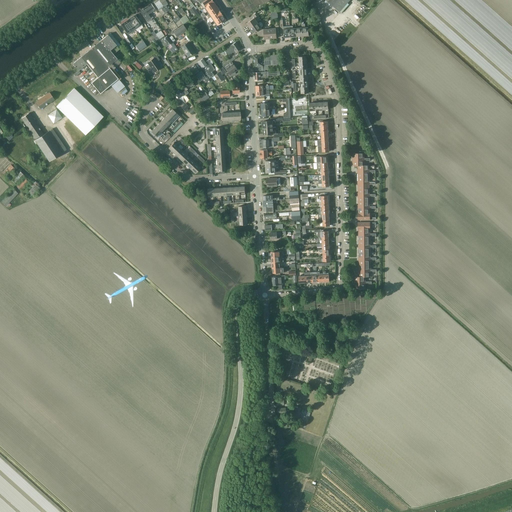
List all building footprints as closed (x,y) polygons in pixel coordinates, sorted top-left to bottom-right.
[(167,12),(158,0),(156,0),(154,2),(159,10),(161,9),(164,14),(165,13),(167,15),(169,14),(167,12)] [(165,0),(158,0),(167,12),(170,10),(168,8),(169,7),(168,6),(167,7),(166,5),(168,4),(165,0)] [(204,8),(213,2),(212,0),(205,0),(200,3),(200,4),(203,8),(203,9),(204,8)] [(325,0),(339,12),(349,0),(325,0)] [(207,12),(216,6),(213,2),(204,8),(207,12)] [(151,4),(144,8),(151,19),(153,18),(150,14),(155,10),(151,4)] [(210,17),(219,11),(219,10),(216,6),(207,12),(210,17)] [(144,8),(140,11),(147,22),(151,19),(144,8)] [(213,21),(222,15),(219,11),(210,17),(213,21)] [(143,22),(136,12),(129,17),(136,27),(143,22)] [(251,20),(246,23),(250,28),(258,23),(255,18),(257,17),(255,14),(249,18),(251,20)] [(186,15),(180,19),(183,23),(184,24),(189,20),(186,15)] [(222,15),(213,21),(216,26),(221,22),(225,20),(222,15)] [(136,27),(129,17),(122,22),(129,32),(136,27)] [(284,32),(284,37),(291,37),(290,26),(283,27),(283,20),(280,20),(281,32),(284,32)] [(171,22),(168,24),(168,25),(172,31),(177,27),(174,23),(173,21),(172,23),(171,22)] [(258,23),(250,28),(253,34),(255,32),(259,37),(262,29),(261,28),(263,27),(263,26),(263,24),(262,23),(261,22),(260,22),(258,23)] [(173,32),(176,37),(183,32),(183,33),(187,31),(183,25),(173,32)] [(276,28),(270,28),(271,38),(277,38),(276,32),(279,32),(279,25),(275,26),(276,28)] [(270,28),(262,29),(259,37),(264,36),(264,39),(271,38),(270,28)] [(164,35),(160,30),(156,33),(159,38),(164,35)] [(159,39),(155,34),(153,31),(151,33),(156,41),(159,39)] [(82,56),(81,57),(87,64),(96,76),(98,77),(91,83),(100,93),(118,79),(108,66),(109,65),(120,77),(122,76),(115,68),(121,63),(117,59),(110,50),(116,45),(116,44),(118,42),(114,37),(111,33),(108,35),(93,47),(82,56)] [(177,49),(173,42),(172,42),(171,42),(167,36),(161,41),(166,47),(170,43),(173,46),(170,49),(173,53),(177,49)] [(143,41),(136,46),(139,51),(146,46),(143,41)] [(235,42),(231,45),(235,51),(236,52),(240,49),(235,42)] [(188,56),(194,52),(188,43),(181,47),(188,56)] [(228,55),(235,51),(231,45),(224,50),(228,55)] [(150,65),(146,68),(150,74),(154,72),(157,70),(161,67),(157,62),(159,60),(156,54),(153,56),(154,58),(150,60),(147,62),(150,65)] [(255,71),(263,70),(265,70),(265,71),(270,71),(270,66),(279,65),(279,68),(281,68),(281,65),(281,55),(265,56),(265,57),(262,57),(262,54),(254,55),(255,71)] [(81,57),(73,63),(79,70),(81,68),(83,71),(87,67),(85,65),(87,64),(81,57)] [(205,63),(202,59),(202,58),(197,62),(201,68),(202,68),(203,69),(202,70),(205,74),(206,73),(209,78),(214,75),(211,72),(215,69),(208,60),(205,63)] [(195,75),(200,81),(205,78),(207,81),(209,80),(207,77),(205,77),(201,71),(199,72),(194,64),(190,67),(195,75)] [(230,75),(237,70),(234,65),(231,66),(229,64),(224,67),(230,75)] [(132,80),(136,74),(131,70),(127,76),(132,80)] [(255,72),(255,80),(262,79),(262,78),(268,78),(267,77),(268,77),(268,76),(280,75),(280,70),(270,71),(265,71),(265,72),(255,72)] [(167,81),(172,89),(176,95),(178,98),(184,95),(182,91),(180,88),(176,83),(175,84),(171,78),(167,81)] [(189,78),(185,81),(185,80),(184,81),(184,80),(182,81),(182,82),(180,84),(184,90),(183,91),(185,95),(188,93),(186,90),(190,87),(190,88),(194,85),(191,81),(192,80),(190,79),(189,78)] [(238,83),(234,83),(234,86),(232,87),(232,88),(229,88),(229,90),(220,91),(220,97),(230,96),(229,92),(232,92),(232,93),(239,93),(238,83)] [(165,89),(160,84),(156,88),(161,93),(165,89)] [(74,88),(56,106),(85,134),(103,116),(74,88)] [(204,91),(197,97),(201,103),(209,98),(204,91)] [(40,109),(54,100),(49,93),(35,102),(40,109)] [(181,108),(185,112),(189,109),(185,104),(181,108)] [(193,105),(188,110),(192,114),(196,109),(193,105)] [(53,123),(62,118),(56,109),(47,115),(53,123)] [(178,115),(172,109),(168,114),(174,119),(178,115)] [(222,121),(241,119),(240,112),(222,113),(222,121)] [(33,118),(32,118),(29,113),(21,118),(29,130),(26,132),(29,136),(32,134),(36,140),(35,140),(49,162),(66,150),(52,129),(43,135),(34,121),(35,120),(34,118),(33,118)] [(174,119),(168,114),(164,118),(170,124),(174,119)] [(283,121),(283,120),(291,120),(291,117),(283,117),(273,118),(273,121),(263,121),(263,125),(262,125),(262,127),(263,128),(273,127),(273,124),(276,124),(276,121),(283,121)] [(170,124),(164,118),(160,123),(165,128),(170,124)] [(165,128),(160,123),(156,127),(161,132),(165,128)] [(161,132),(156,127),(151,132),(157,137),(161,132)] [(273,127),(263,128),(262,129),(263,131),(263,132),(264,134),(274,134),(274,137),(284,136),(284,133),(276,133),(276,131),(273,131),(273,127)] [(274,141),(279,141),(281,141),(280,138),(279,138),(274,138),(268,138),(268,140),(264,140),(264,147),(274,147),(274,141)] [(169,148),(173,152),(179,147),(174,142),(169,148)] [(179,147),(173,152),(177,157),(183,151),(179,147)] [(183,151),(177,157),(182,161),(187,155),(185,153),(183,151)] [(186,165),(192,159),(191,159),(192,158),(188,154),(187,155),(182,161),(186,165)] [(192,159),(186,165),(191,169),(196,164),(192,159)] [(2,173),(7,178),(15,169),(10,164),(2,173)] [(196,164),(191,169),(195,174),(201,168),(196,164)] [(279,166),(266,167),(267,172),(275,172),(275,174),(291,173),(290,170),(279,170),(279,171),(277,171),(277,168),(279,168),(279,166)] [(16,185),(25,175),(20,171),(11,180),(16,185)] [(21,191),(29,182),(24,177),(16,186),(21,191)] [(35,185),(27,192),(31,196),(39,189),(35,185)] [(18,193),(13,189),(1,202),(6,206),(18,193)] [(290,199),(299,198),(298,191),(289,191),(290,199)] [(308,194),(300,194),(301,203),(301,205),(304,205),(308,205),(308,203),(308,197),(308,194)] [(300,211),(292,212),(292,220),(300,220),(301,220),(300,211)] [(273,285),(278,284),(279,289),(282,289),(282,284),(282,279),(285,279),(285,275),(278,276),(278,277),(273,277),(273,285)] [(303,408),(295,406),(294,410),(295,410),(293,417),(291,416),(290,422),(296,424),(297,419),(299,419),(298,421),(307,424),(311,412),(302,409),(303,408)]
